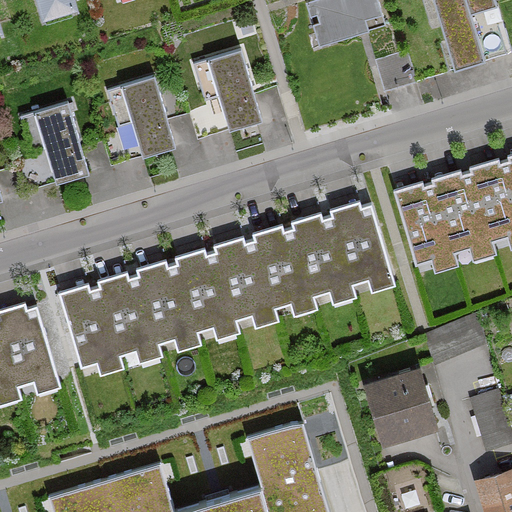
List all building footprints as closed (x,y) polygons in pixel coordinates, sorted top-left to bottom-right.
[(36,0),(41,16),(77,5),(75,0),(36,0)] [(375,0),(317,0),(304,4),(320,54),(370,38),(364,20),(380,15),(375,0)] [(490,7),(488,0),(431,0),(451,70),(480,62),(466,14),(490,7)] [(228,132),(262,120),(240,52),(194,67),(204,99),(216,95),(228,132)] [(417,88),(408,59),(372,70),(381,99),(417,88)] [(141,158),(175,147),(153,79),(107,94),(117,126),(129,122),(141,158)] [(52,183),(86,172),(63,103),(18,118),(28,150),(40,146),(52,183)] [(511,151),(511,153),(511,157),(499,162),(497,156),(473,163),(475,169),(460,173),(458,168),(434,175),(436,181),(421,185),(419,179),(395,187),(416,254),(431,250),(435,262),(455,256),(451,243),(470,238),(474,250),(494,244),(490,232),(508,226),(511,237),(511,151)] [(393,276),(371,201),(360,204),(358,199),(334,206),(335,212),(321,216),(319,210),(294,218),(296,224),(282,228),(281,222),(256,230),(257,236),(243,240),(242,234),(217,242),(219,248),(204,252),(203,246),(178,254),(180,260),(166,264),(164,258),(139,265),(141,271),(127,275),(126,270),(101,277),(102,283),(88,287),(87,281),(62,289),(82,357),(98,352),(101,364),(121,359),(117,346),(137,340),(140,352),(160,346),(156,334),(175,328),(179,341),(199,335),(195,322),(214,316),(218,328),(237,323),(234,310),(253,305),(257,317),(277,311),(273,299),(291,293),(295,305),(315,300),(311,286),(330,281),(334,294),(354,288),(350,275),(369,269),(373,282),(393,276)] [(38,384),(58,378),(35,304),(25,307),(23,301),(0,307),(0,312),(1,314),(0,314),(0,394),(19,389),(16,377),(35,371),(38,384)] [(425,330),(437,359),(490,337),(478,308),(425,330)] [(426,368),(367,383),(385,450),(444,435),(426,368)] [(497,395),(474,401),(488,450),(511,443),(497,395)] [(258,479),(268,511),(318,511),(329,509),(302,416),(244,433),(258,479)] [(47,491),(52,511),(178,511),(176,504),(162,457),(47,491)] [(511,511),(511,473),(480,481),(487,511),(511,511)] [(176,504),(178,511),(268,511),(258,479),(176,504)]
